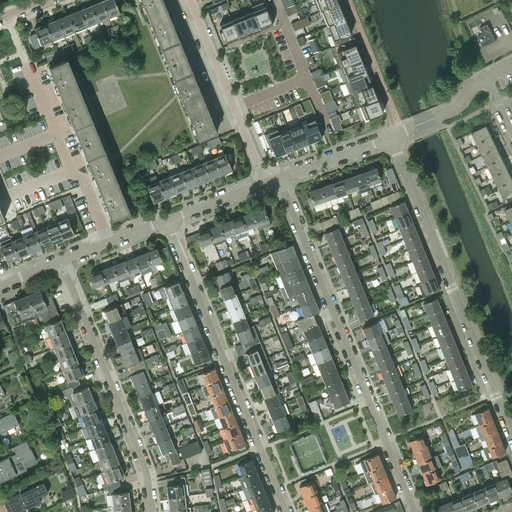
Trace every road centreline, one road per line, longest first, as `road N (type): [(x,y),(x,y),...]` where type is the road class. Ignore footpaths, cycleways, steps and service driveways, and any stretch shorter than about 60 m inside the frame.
road 1 (residential): [(413,511),(278,178)]
road 2 (residential): [(511,438),(390,138)]
road 3 (residential): [(284,511),(168,220)]
road 4 (residential): [(152,511),(144,461),(59,263)]
